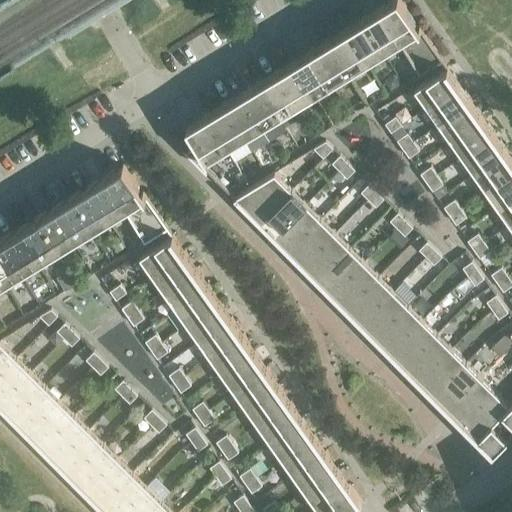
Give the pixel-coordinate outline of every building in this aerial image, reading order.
[(401,0),(389,0),(387,2),(380,6),(401,40),(421,28),(420,25),(418,27),(406,7),(406,6),(401,0)] [(401,40),(380,6),(362,17),(383,51),(400,41),(401,40)] [(383,51),(362,17),(345,28),(366,62),(383,51)] [(366,62),(345,28),(328,38),(349,72),(366,62)] [(443,59),(421,28),(401,40),(400,41),(420,73),(443,59)] [(349,72),(328,38),(310,49),(331,83),(349,72)] [(331,83),(310,49),(293,59),(314,94),(331,83)] [(314,94),(293,59),(275,70),(296,104),(314,94)] [(415,88),(427,106),(460,83),(448,65),(415,88)] [(296,104),(275,70),(258,81),(279,115),(296,104)] [(387,83),(390,89),(399,84),(394,75),(388,78),(387,83)] [(279,115),(258,81),(240,92),(261,126),(279,115)] [(472,99),(460,83),(427,106),(439,123),(472,99)] [(261,126),(240,92),(223,102),(244,137),(261,126)] [(484,116),(472,99),(439,123),(451,139),(484,116)] [(244,137),(223,102),(205,113),(226,147),(244,137)] [(226,147),(205,113),(187,124),(197,141),(187,147),(185,145),(184,146),(229,190),(229,189),(199,158),(205,154),(208,158),(226,147)] [(396,115),(385,122),(391,131),(402,124),(396,115)] [(495,133),(484,116),(451,139),(463,156),(495,133)] [(297,131),(292,122),(286,126),(291,134),(297,131)] [(408,132),(397,139),(403,148),(414,140),(408,132)] [(507,149),(495,133),(463,156),(474,173),(507,149)] [(326,140),(313,148),(323,157),(333,147),(326,140)] [(420,149),(414,140),(403,148),(409,156),(420,149)] [(511,171),(511,156),(507,149),(474,173),(486,189),(511,171)] [(348,161),(340,154),(332,162),(340,170),(348,161)] [(355,169),(348,161),(340,170),(347,177),(355,169)] [(124,163),(121,164),(105,174),(126,208),(125,209),(126,210),(147,197),(124,163)] [(431,165),(420,172),(427,181),(437,174),(431,165)] [(292,188),(275,171),(234,196),(260,221),(292,188)] [(511,195),(511,171),(486,189),(498,206),(511,195)] [(126,208),(105,174),(88,185),(109,219),(125,209),(126,208)] [(443,182),(437,174),(427,181),(433,190),(443,182)] [(377,190),(369,183),(361,191),(369,198),(377,190)] [(109,219),(88,185),(70,195),(91,230),(109,219)] [(307,203),(292,188),(260,221),(274,235),(307,203)] [(384,198),(377,190),(369,198),(376,206),(384,198)] [(91,230),(70,195),(53,206),(74,240),(91,230)] [(511,221),(511,195),(498,206),(510,223),(511,221)] [(168,227),(147,197),(126,210),(145,241),(168,227)] [(455,198),(444,206),(450,214),(461,207),(455,198)] [(321,217),(307,203),(274,235),(289,250),(321,217)] [(74,240),(53,206),(35,217),(56,251),(74,240)] [(467,216),(461,207),(450,214),(456,223),(467,216)] [(406,219),(398,211),(390,220),(398,227),(406,219)] [(56,251),(35,217),(18,227),(39,262),(56,251)] [(336,231),(321,217),(289,250),(303,264),(336,231)] [(413,226),(406,219),(398,227),(405,235),(413,226)] [(39,262),(18,227),(1,238),(22,272),(39,262)] [(350,246),(336,231),(303,264),(318,278),(350,246)] [(478,232),(468,239),(474,248),(484,241),(478,232)] [(185,250),(173,233),(140,256),(152,274),(185,250)] [(22,272),(1,238),(0,238),(0,276),(4,283),(22,272)] [(435,248),(427,240),(419,248),(427,256),(435,248)] [(490,249),(484,241),(474,248),(480,257),(490,249)] [(365,260),(350,246),(318,278),(332,293),(365,260)] [(442,255),(435,248),(427,256),(434,263),(442,255)] [(197,267),(185,250),(152,274),(164,290),(197,267)] [(379,274),(365,260),(332,293),(347,307),(379,274)] [(478,268),(472,260),(463,266),(469,275),(478,268)] [(502,265),(491,273),(497,282),(508,274),(502,265)] [(209,284),(197,267),(164,290),(176,307),(209,284)] [(484,277),(478,268),(469,275),(475,284),(484,277)] [(394,289),(379,274),(347,307),(361,322),(394,289)] [(511,284),(511,279),(508,274),(497,282),(504,290),(511,284)] [(121,283),(110,290),(116,299),(127,292),(121,283)] [(220,300),(209,284),(176,307),(188,324),(220,300)] [(409,304),(394,289),(361,322),(376,336),(409,304)] [(502,302),(496,294),(487,300),(493,309),(502,302)] [(132,299),(122,307),(128,316),(138,308),(132,299)] [(232,317),(220,300),(188,324),(199,340),(232,317)] [(508,311),(502,302),(493,309),(499,318),(508,311)] [(423,318),(409,304),(376,336),(391,351),(423,318)] [(51,308),(39,315),(48,324),(58,314),(51,308)] [(145,317),(138,308),(128,316),(134,324),(145,317)] [(244,334),(232,317),(199,340),(211,357),(244,334)] [(438,332),(423,318),(391,351),(405,365),(438,332)] [(73,329),(65,321),(57,330),(64,337),(73,329)] [(80,336),(73,329),(64,337),(72,345),(80,336)] [(452,347),(438,332),(405,365),(420,379),(452,347)] [(156,333),(145,340),(151,349),(162,341),(156,333)] [(256,350),(244,334),(211,357),(223,374),(256,350)] [(511,342),(505,335),(495,344),(503,353),(511,344),(511,342)] [(0,373),(17,356),(0,339),(0,338),(0,373)] [(168,350),(162,341),(151,349),(158,358),(168,350)] [(467,361),(452,347),(420,379),(434,394),(467,361)] [(102,358),(94,350),(86,358),(93,366),(102,358)] [(268,367),(256,350),(223,374),(235,390),(268,367)] [(0,402),(32,370),(17,356),(0,373),(0,402)] [(109,365),(102,358),(93,366),(101,373),(109,365)] [(481,375),(467,361),(434,394),(449,408),(481,375)] [(179,366),(169,374),(175,382),(186,375),(179,366)] [(280,384),(268,367),(235,390),(247,407),(280,384)] [(46,385),(32,370),(0,402),(0,403),(14,417),(46,385)] [(192,383),(186,375),(175,382),(181,391),(192,383)] [(496,390),(481,375),(449,408),(463,423),(496,390)] [(131,386),(123,379),(115,387),(123,395),(131,386)] [(291,401),(280,384),(247,407),(258,424),(291,401)] [(61,399),(46,385),(14,417),(28,432),(61,399)] [(138,394),(131,386),(123,395),(130,402),(138,394)] [(510,404),(496,390),(463,423),(478,437),(504,411),(510,404)] [(75,413),(61,399),(28,432),(43,446),(75,413)] [(203,400),(192,407),(199,416),(209,408),(203,400)] [(303,418),(291,401),(258,424),(270,441),(303,418)] [(160,415),(152,408),(144,416),(152,424),(160,415)] [(215,417),(209,408),(199,416),(205,425),(215,417)] [(511,432),(511,419),(504,411),(478,437),(493,452),(511,432)] [(90,428),(75,413),(43,446),(57,460),(90,428)] [(167,423),(160,415),(152,424),(159,431),(167,423)] [(315,434),(303,418),(270,441),(282,457),(315,434)] [(202,434),(196,426),(186,432),(192,441),(202,434)] [(104,442),(90,428),(57,460),(72,475),(104,442)] [(227,433),(216,441),(222,449),(233,442),(227,433)] [(208,443),(202,434),(192,441),(198,450),(208,443)] [(327,451),(315,434),(282,457),(294,474),(327,451)] [(119,457),(104,442),(72,475),(86,489),(119,457)] [(239,451),(233,442),(222,449),(228,458),(239,451)] [(338,468),(327,451),(294,474),(305,491),(338,468)] [(134,471),(119,457),(86,489),(101,504),(134,471)] [(226,468),(219,460),(210,466),(216,475),(226,468)] [(250,467),(240,474),(246,483),(256,475),(250,467)] [(232,477),(226,468),(216,475),(222,484),(232,477)] [(350,484),(338,468),(305,491),(320,511),(322,511),(339,496),(337,493),(350,484)] [(121,511),(148,486),(134,471),(101,504),(109,511),(121,511)] [(262,484),(256,475),(246,483),(252,491),(262,484)] [(353,511),(363,502),(350,484),(337,493),(339,496),(322,511),(353,511)] [(150,511),(163,500),(148,486),(121,511),(150,511)] [(234,500),(240,509),(249,502),(243,493),(234,500)] [(174,511),(163,500),(150,511),(174,511)] [(274,500),(263,508),(266,511),(275,511),(280,509),(274,500)] [(253,511),(256,511),(249,502),(240,509),(242,511),(253,511)]
